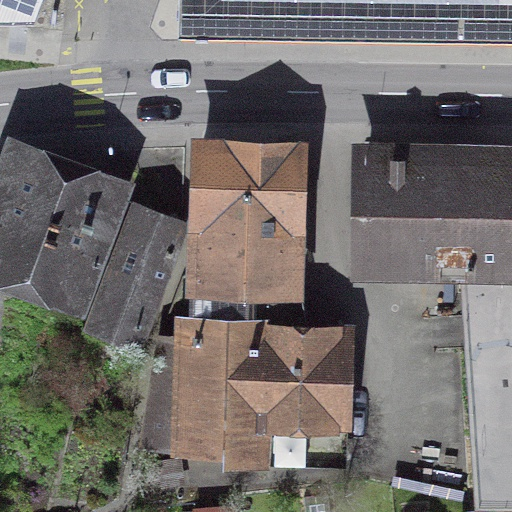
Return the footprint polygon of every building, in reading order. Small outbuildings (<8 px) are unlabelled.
[(0,0),(0,18),(33,18),(40,0),(0,0)] [(196,278),(194,331),(262,333),(299,334),(292,281),(296,160),(285,149),(201,146),(196,278)] [(0,164),(0,265),(85,297),(124,194),(5,150),(0,164)] [(363,256),(462,258),(502,258),(502,248),(504,161),(364,159),(363,256)] [(183,228),(140,211),(95,323),(138,340),(183,228)] [(511,248),(502,248),(502,258),(462,258),(477,504),(488,504),(511,504),(511,248)] [(262,333),(194,331),(162,331),(157,343),(142,442),(336,449),(340,335),(299,334),(262,333)]
